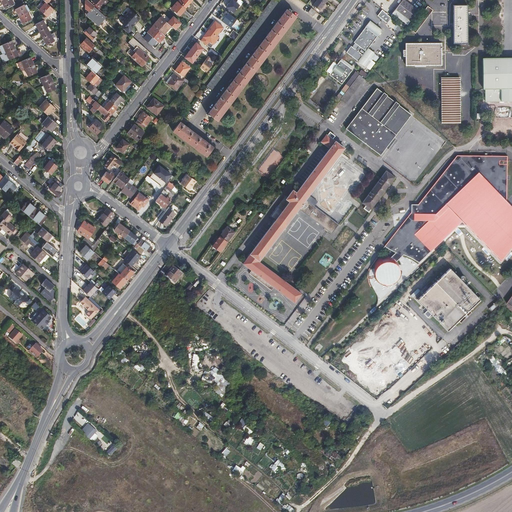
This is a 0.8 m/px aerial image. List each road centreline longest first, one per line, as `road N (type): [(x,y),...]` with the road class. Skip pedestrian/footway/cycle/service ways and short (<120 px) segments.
road 1 (tertiary): [(167,245),(352,0)]
road 2 (tertiary): [(351,0),(167,245)]
road 3 (track): [(298,506),(349,461),(384,415),(501,328),(511,334)]
road 4 (residential): [(167,245),(384,415)]
road 5 (residential): [(92,153),(214,0)]
road 6 (unknown): [(511,281),(372,406)]
